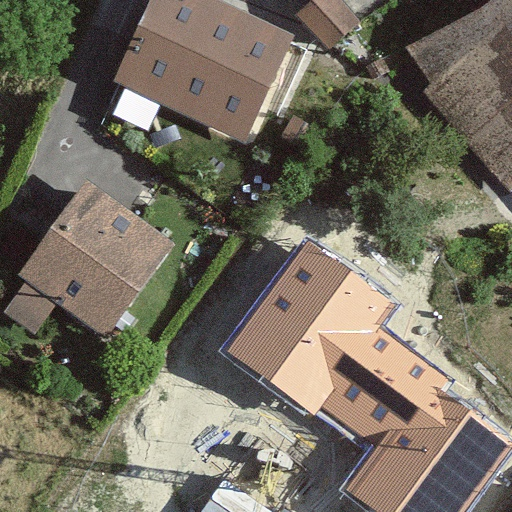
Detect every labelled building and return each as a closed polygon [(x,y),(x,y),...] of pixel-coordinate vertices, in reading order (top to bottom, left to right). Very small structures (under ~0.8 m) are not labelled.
[(209,0),(148,0),(108,82),(240,148),(293,42),(209,0)] [(327,0),(307,0),(294,12),(331,52),(355,30),(327,0)] [(511,0),(500,0),(413,56),(504,202),(511,196),(511,0)] [(0,317),(33,340),(53,310),(102,345),(168,254),(77,189),(11,279),(20,285),(0,314),(0,317)] [(397,303),(308,239),(226,352),(315,417),(323,407),(378,447),(346,491),(374,511),(462,511),(511,445),(511,441),(445,393),(453,381),(379,328),(397,303)]
